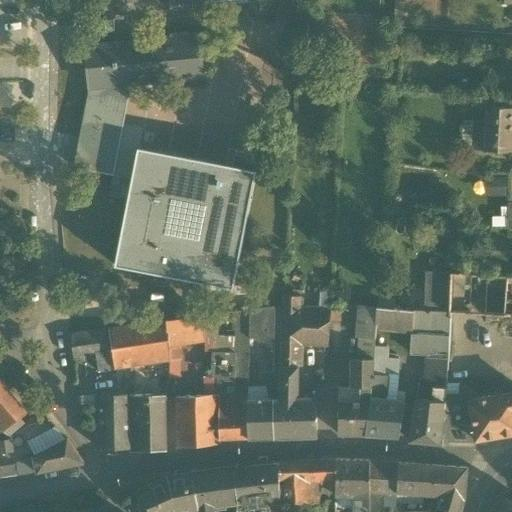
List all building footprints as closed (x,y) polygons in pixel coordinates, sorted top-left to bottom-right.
[(320,0),(319,5),(346,11),(348,0),(320,0)] [(404,0),(395,0),(394,26),(404,26),(404,0)] [(88,87),(91,87),(115,84),(131,83),(204,76),(200,34),(171,36),(171,39),(84,47),(88,87)] [(115,84),(104,143),(81,139),(76,168),(113,175),(131,83),(115,84)] [(104,143),(115,84),(91,87),(81,139),(104,143)] [(485,150),(511,151),(511,108),(487,107),(486,121),(485,150)] [(485,150),(486,121),(462,120),(461,144),(472,145),(471,150),(485,150)] [(138,148),(133,177),(141,178),(143,165),(151,160),(166,162),(167,154),(138,148)] [(255,170),(167,154),(166,162),(151,160),(143,165),(141,178),(133,177),(115,265),(232,287),(255,170)] [(505,176),(485,177),(485,196),(505,196),(505,176)] [(492,228),(509,228),(508,216),(492,216),(492,228)] [(426,271),(425,308),(449,310),(450,273),(426,271)] [(321,292),(320,309),(331,310),(332,292),(321,292)] [(282,306),(281,341),(300,340),(301,308),(301,296),(283,295),(282,306)] [(379,297),(378,307),(394,309),(395,298),(379,297)] [(358,337),(375,339),(376,329),(378,307),(361,305),(358,337)] [(249,337),(274,339),(275,307),(249,310),(249,337)] [(376,329),(411,333),(413,311),(394,309),(378,307),(376,329)] [(328,345),(331,310),(320,309),(301,308),(300,340),(300,342),(328,345)] [(413,308),(413,311),(411,333),(411,342),(410,353),(427,354),(447,355),(449,312),(449,310),(425,308),(413,308)] [(235,337),(235,353),(233,395),(248,394),(248,386),(249,337),(249,310),(233,311),(234,329),(236,329),(235,337)] [(203,314),(204,339),(217,338),(217,335),(216,313),(203,314)] [(167,320),(168,345),(176,344),(204,340),(204,339),(203,314),(167,320)] [(131,366),(168,360),(168,345),(167,320),(126,326),(131,366)] [(126,326),(109,329),(112,350),(114,369),(131,366),(126,326)] [(95,352),(112,350),(109,329),(71,334),(73,363),(84,361),(83,354),(95,352)] [(235,353),(235,337),(217,335),(217,338),(204,339),(204,340),(205,351),(212,352),(235,353)] [(375,339),(358,337),(356,358),(374,359),(374,357),(375,345),(375,339)] [(300,342),(300,340),(281,341),(281,367),(299,366),(300,342)] [(179,348),(176,344),(168,345),(168,360),(179,360),(179,348)] [(375,345),(374,357),(389,358),(389,347),(375,345)] [(97,371),(114,369),(112,350),(95,352),(97,371)] [(219,396),(233,395),(235,353),(212,352),(211,377),(218,377),(218,394),(219,394),(219,396)] [(447,356),(447,355),(427,354),(425,387),(439,388),(444,389),(447,356)] [(373,374),(388,376),(388,372),(397,373),(399,358),(389,358),(374,357),(374,359),(373,374)] [(359,387),(359,401),(371,402),(372,397),(373,374),(374,359),(356,358),(350,358),(350,387),(359,387)] [(180,377),(179,360),(168,360),(169,378),(180,377)] [(298,399),(299,366),(281,367),(279,400),(278,437),(316,436),(315,398),(298,399)] [(263,388),(265,400),(273,400),(273,372),(263,371),(263,386),(263,388)] [(397,373),(388,372),(388,376),(386,393),(383,399),(395,400),(397,373)] [(373,374),(372,397),(383,399),(386,393),(388,376),(373,374)] [(218,394),(218,377),(211,377),(203,377),(204,395),(218,394)] [(0,430),(1,432),(2,432),(19,417),(26,412),(0,379),(0,430)] [(248,394),(247,400),(265,400),(263,388),(263,386),(248,386),(248,394)] [(359,387),(350,387),(339,387),(339,401),(359,401),(359,387)] [(511,392),(471,400),(469,400),(476,440),(511,433),(511,392)] [(441,440),(476,440),(469,400),(471,400),(470,393),(458,395),(444,395),(443,403),(441,440)] [(165,394),(129,395),(130,447),(131,451),(166,450),(165,394)] [(220,444),(220,439),(219,396),(219,394),(218,394),(204,395),(176,397),(177,448),(220,444)] [(233,395),(219,396),(220,439),(248,438),(247,400),(248,394),(233,395)] [(99,448),(130,447),(129,395),(98,396),(98,413),(99,448)] [(98,413),(98,396),(80,396),(81,413),(98,413)] [(395,400),(383,399),(372,397),(371,402),(366,434),(398,436),(404,401),(395,400)] [(441,440),(443,403),(438,402),(416,399),(410,441),(441,445),(441,440)] [(273,438),(278,437),(279,400),(273,400),(265,400),(247,400),(248,438),(273,438)] [(366,434),(371,402),(359,401),(339,401),(338,434),(365,434),(366,434)] [(25,423),(19,417),(2,432),(7,438),(25,423)] [(33,456),(67,438),(55,427),(26,442),(33,456)] [(33,456),(33,457),(37,472),(37,473),(83,463),(83,461),(67,438),(53,446),(33,456)] [(12,439),(0,440),(0,453),(13,452),(12,439)] [(14,475),(37,472),(33,457),(16,463),(16,466),(13,466),(14,475)] [(322,491),(335,491),(336,459),(304,461),(277,462),(278,498),(278,501),(318,503),(317,487),(322,487),(322,491)] [(335,494),(353,495),(369,494),(369,490),(368,460),(336,459),(335,491),(335,494)] [(384,491),(397,492),(399,462),(368,460),(369,490),(384,491)] [(275,462),(263,463),(267,499),(278,498),(277,462),(275,462)] [(424,495),(441,496),(438,465),(399,462),(397,492),(424,495)] [(16,466),(16,463),(0,465),(0,477),(14,475),(13,466),(16,466)] [(246,502),(267,499),(263,463),(233,467),(237,503),(246,502)] [(438,465),(441,496),(464,497),(467,467),(438,465)] [(192,472),(198,508),(211,506),(226,504),(235,503),(237,503),(233,467),(233,466),(192,472)] [(134,492),(143,511),(195,511),(198,511),(199,511),(198,508),(192,472),(186,473),(167,477),(134,492)] [(369,494),(368,511),(383,511),(384,504),(384,491),(369,490),(369,494)] [(396,503),(397,492),(384,491),(384,504),(396,504),(396,503)] [(397,492),(396,503),(424,505),(424,495),(397,492)] [(353,495),(335,494),(335,507),(353,507),(353,495)] [(368,511),(369,494),(353,495),(353,507),(353,511),(368,511)] [(439,505),(438,511),(459,511),(464,497),(441,496),(439,505)] [(267,511),(267,499),(246,502),(246,511),(267,511)] [(500,511),(511,511),(511,502),(505,500),(500,511)] [(237,503),(236,511),(246,511),(246,502),(237,503)]
